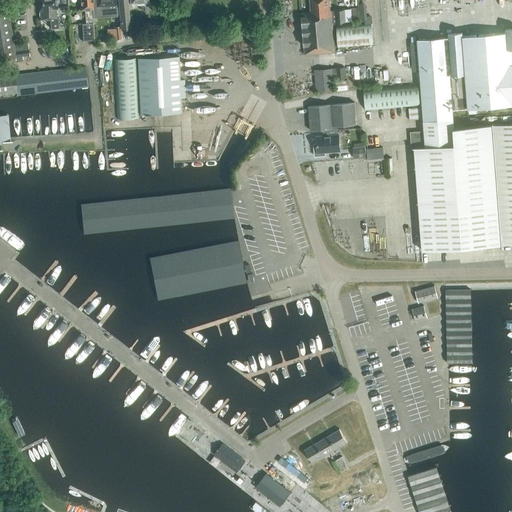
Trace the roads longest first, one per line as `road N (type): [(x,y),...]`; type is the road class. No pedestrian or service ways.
road 1 (unclassified): [(322,264),(274,110),(266,0)]
road 2 (unclassified): [(399,511),(322,264)]
road 3 (unclassified): [(511,274),(354,275),(322,264)]
road 4 (unknown): [(299,192),(339,180),(392,193),(404,170),(402,131)]
